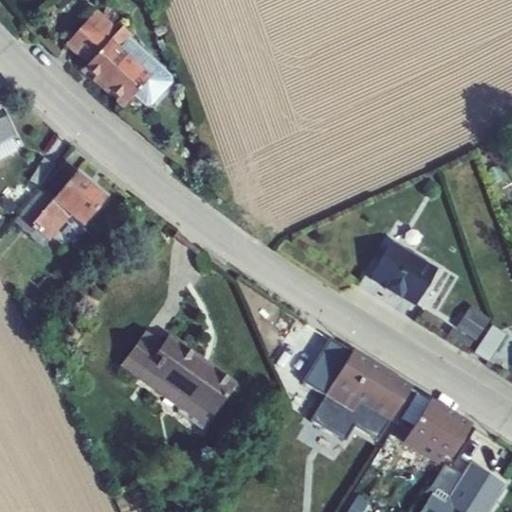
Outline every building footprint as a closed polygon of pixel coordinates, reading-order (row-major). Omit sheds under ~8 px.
[(96,9),(87,20),(149,75),(131,95),(143,105),(150,105),(172,83),(171,76),(128,38),(131,35),(121,26),(118,29),(112,23),(115,19),(107,12),(104,16),(96,9)] [(149,75),(87,20),(65,44),(87,63),(81,69),(122,106),(131,95),(149,75)] [(0,143),(13,137),(14,136),(1,109),(0,109),(0,143)] [(0,157),(18,148),(13,137),(0,143),(0,157)] [(29,179),(40,186),(53,165),(42,158),(29,179)] [(69,216),(81,226),(104,198),(74,173),(54,198),(51,201),(69,216)] [(3,192),(8,196),(13,191),(8,187),(3,192)] [(54,198),(42,187),(14,221),(26,231),(31,224),(47,241),(69,216),(51,201),(54,198)] [(391,241),(369,279),(414,306),(436,268),(391,241)] [(433,311),(425,323),(468,351),(489,318),(469,305),(456,326),(433,311)] [(490,326),(474,354),(487,362),(504,335),(490,326)] [(204,425),(235,383),(168,334),(161,343),(144,331),(119,366),(204,425)] [(389,419),(411,385),(353,349),(318,405),(345,422),(359,400),(389,419)] [(429,401),(414,425),(458,453),(474,428),(429,401)] [(389,420),(376,442),(386,449),(400,427),(389,420)] [(487,511),(504,485),(470,464),(445,503),(431,495),(419,511),(487,511)]
